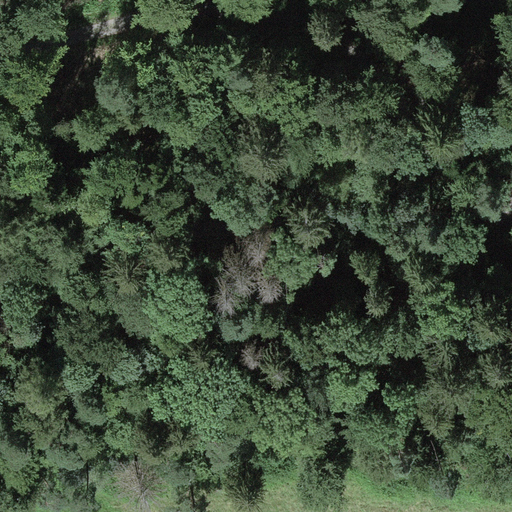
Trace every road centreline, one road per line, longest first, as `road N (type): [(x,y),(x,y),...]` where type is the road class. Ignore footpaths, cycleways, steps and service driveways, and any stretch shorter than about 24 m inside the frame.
road 1 (track): [(511,216),(425,149),(376,66),(294,21),(184,9),(0,61)]
road 2 (track): [(0,255),(511,204)]
